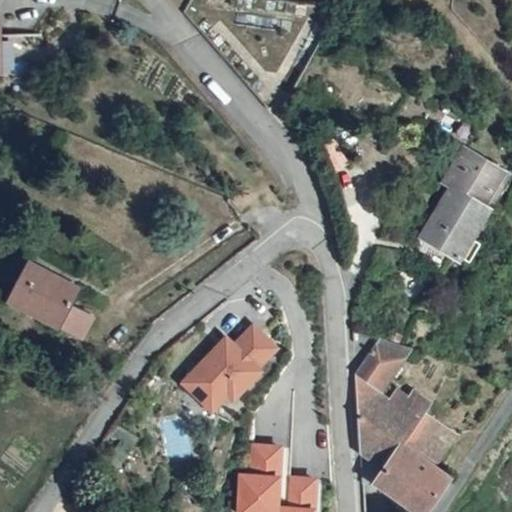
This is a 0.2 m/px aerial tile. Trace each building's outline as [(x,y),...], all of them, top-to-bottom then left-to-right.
[(402,221),(443,242),(471,191),(468,189),(488,154),(441,129),(421,166),(430,170),(402,221)] [(61,326),(85,339),(95,319),(71,307),(77,294),(46,278),(48,274),(28,265),(10,302),(60,328),(61,326)] [(218,343),(183,379),(212,407),(229,390),(234,395),(261,367),(258,364),(277,344),(254,322),(235,342),(232,339),(224,348),(218,343)] [(399,332),(369,324),(347,356),(355,433),(380,451),(372,464),(418,498),(437,467),(445,454),(427,442),(448,412),(418,390),(423,382),(405,370),(393,386),(372,371),(399,332)] [(232,339),(227,334),(218,343),(224,348),(232,339)] [(121,408),(107,429),(130,443),(143,422),(121,408)] [(107,429),(96,446),(119,460),(130,443),(107,429)] [(278,507),(283,449),(257,447),(254,477),(243,476),(240,511),(314,511),(317,481),(291,479),(288,508),(278,507)]
